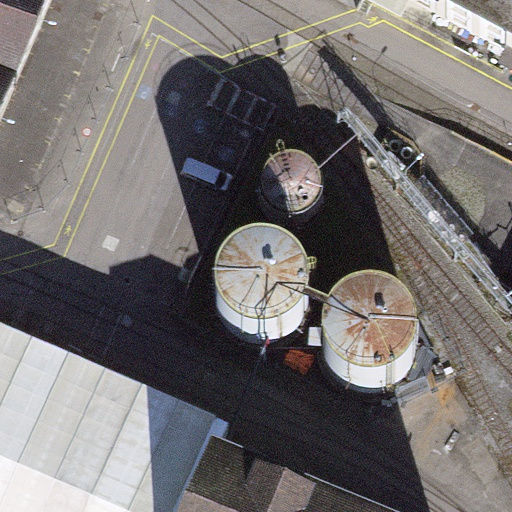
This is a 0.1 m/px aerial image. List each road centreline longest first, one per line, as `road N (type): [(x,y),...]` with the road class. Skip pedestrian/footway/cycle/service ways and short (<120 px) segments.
road 1 (unknown): [(439,511),(149,322),(100,255),(89,220)]
road 2 (unknown): [(277,0),(511,133)]
road 3 (unknown): [(73,161),(122,0)]
